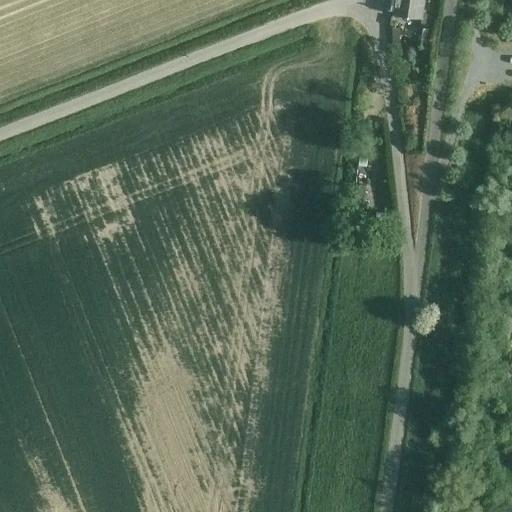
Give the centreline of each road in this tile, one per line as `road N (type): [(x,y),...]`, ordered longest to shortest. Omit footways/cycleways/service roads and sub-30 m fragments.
road 1 (unclassified): [(0,136),(351,7)]
road 2 (unclassified): [(351,7),(369,25),(379,55),(413,286)]
road 3 (unclassified): [(413,286),(453,0)]
road 4 (unclassified): [(384,511),(413,286)]
